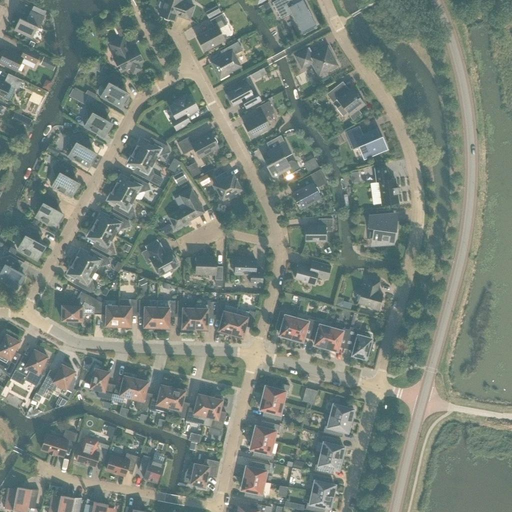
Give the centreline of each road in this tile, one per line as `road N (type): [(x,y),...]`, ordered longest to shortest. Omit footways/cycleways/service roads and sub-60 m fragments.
road 1 (residential): [(377,388),(417,225),(417,176),(406,134),(326,0)]
road 2 (secondary): [(422,400),(460,267),(474,172),(467,99),(437,0)]
road 3 (residential): [(22,315),(140,99),(170,81)]
road 4 (unclassified): [(257,354),(80,344),(22,315)]
road 5 (residential): [(277,242),(194,68)]
road 6 (residential): [(219,510),(47,475)]
road 7 (residential): [(219,510),(257,354)]
road 8 (residential): [(348,511),(377,388)]
road 9 (unclassified): [(377,388),(257,354)]
